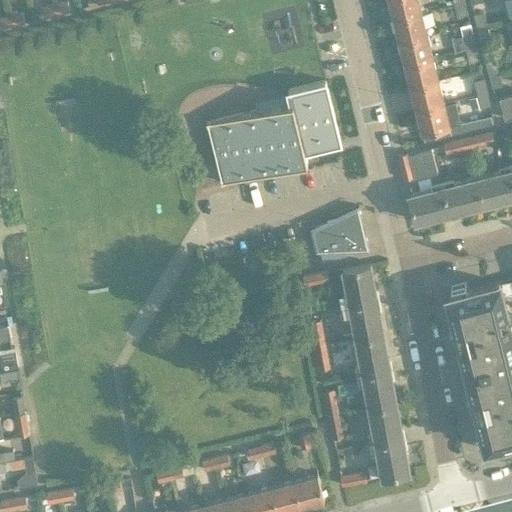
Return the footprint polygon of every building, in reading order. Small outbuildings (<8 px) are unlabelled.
[(68,0),(54,3),(57,13),(70,10),(68,0)] [(389,0),(394,18),(421,11),(418,0),(389,0)] [(464,1),(456,3),(459,16),(468,14),(464,1)] [(44,16),(57,13),(54,3),(41,7),(44,16)] [(9,15),(12,25),(25,21),(22,11),(9,15)] [(399,41),(427,34),(421,11),(394,18),(399,41)] [(477,27),(487,25),(483,12),(474,14),(477,27)] [(0,27),(12,25),(9,15),(0,17),(0,27)] [(490,38),(487,25),(477,27),(480,40),(490,38)] [(464,35),(467,48),(476,46),(472,33),(464,35)] [(405,63),(433,57),(427,34),(399,41),(405,63)] [(476,46),(467,48),(470,61),(479,59),(476,46)] [(465,58),(464,52),(453,55),(454,61),(465,58)] [(411,86),(438,79),(433,57),(405,63),(411,86)] [(488,74),(498,71),(495,58),(485,61),(488,74)] [(501,84),(498,71),(488,74),(492,87),(501,84)] [(416,109),(444,102),(438,79),(411,86),(416,109)] [(475,81),(478,94),(487,92),(484,79),(475,81)] [(210,122),(224,179),(221,180),(221,182),(308,160),(305,149),(340,140),(334,116),(335,116),(331,104),(325,80),(288,89),(291,100),(206,121),(206,123),(210,122)] [(487,92),(478,94),(481,107),(490,105),(487,92)] [(511,93),(499,96),(505,118),(511,116),(511,93)] [(454,100),(444,102),(416,109),(422,132),(424,140),(493,123),(491,115),(459,123),(454,100)] [(480,134),(482,143),(493,140),(491,132),(480,134)] [(480,134),(468,137),(470,146),(482,143),(480,134)] [(456,140),(458,149),(470,146),(468,137),(456,140)] [(447,152),(458,149),(456,140),(445,143),(447,152)] [(433,148),(421,150),(424,160),(435,158),(433,148)] [(421,150),(410,153),(412,163),(423,160),(421,150)] [(398,154),(401,166),(410,164),(407,152),(398,154)] [(410,164),(401,166),(404,178),(413,176),(410,164)] [(484,203),(511,196),(511,171),(511,168),(478,176),(484,203)] [(443,184),(450,212),(484,203),(478,176),(443,184)] [(415,220),(450,212),(443,184),(408,193),(415,220)] [(339,255),(336,245),(344,244),(345,249),(369,248),(365,243),(357,211),(359,205),(337,215),(338,220),(315,226),(323,259),(339,255)] [(349,303),(377,298),(370,263),(343,268),(349,303)] [(328,279),(327,271),(327,270),(315,273),(317,281),(328,279)] [(305,283),(317,281),(315,273),(303,275),(305,283)] [(511,278),(499,282),(511,335),(511,278)] [(511,438),(511,335),(499,282),(449,294),(468,371),(486,445),(511,438)] [(383,332),(377,298),(349,303),(356,337),(383,332)] [(312,321),(314,333),(323,331),(321,319),(312,321)] [(0,339),(10,338),(8,326),(0,327),(0,339)] [(314,333),(316,345),(325,343),(323,331),(314,333)] [(390,367),(383,332),(356,337),(362,372),(390,367)] [(327,355),(325,343),(316,345),(319,356),(327,355)] [(0,354),(3,369),(18,366),(15,352),(0,354)] [(330,366),(327,355),(319,356),(321,368),(330,366)] [(396,401),(390,367),(362,372),(369,406),(396,401)] [(1,380),(17,378),(16,370),(0,372),(1,380)] [(325,390),(327,402),(336,400),(334,389),(325,390)] [(24,411),(21,395),(12,396),(15,413),(24,411)] [(327,402),(329,414),(338,412),(336,400),(327,402)] [(403,436),(396,401),(369,406),(375,441),(403,436)] [(25,412),(16,414),(19,435),(29,433),(25,412)] [(340,424),(338,412),(329,414),(332,426),(340,424)] [(343,436),(340,424),(332,426),(334,437),(343,436)] [(301,447),(310,445),(307,432),(298,434),(301,447)] [(403,436),(375,441),(382,476),(409,471),(403,436)] [(273,441),(260,444),(263,454),(275,450),(273,441)] [(251,457),(263,454),(260,444),(248,447),(251,457)] [(0,460),(15,458),(13,450),(0,451),(0,460)] [(227,453),(214,456),(217,465),(229,462),(227,453)] [(32,455),(24,457),(28,478),(36,476),(32,455)] [(204,469),(217,465),(214,456),(202,459),(204,469)] [(181,465),(168,468),(171,477),(183,474),(181,465)] [(159,480),(171,477),(168,468),(156,471),(159,480)] [(365,471),(353,473),(355,482),(366,480),(365,471)] [(318,473),(294,479),(301,505),(324,499),(318,473)] [(343,484),(355,482),(353,473),(341,475),(343,484)] [(119,479),(106,481),(108,491),(120,489),(119,479)] [(294,479),(271,485),(277,511),(301,505),(294,479)] [(108,491),(106,481),(94,483),(95,493),(108,491)] [(253,511),(274,511),(277,511),(271,485),(248,491),(253,511)] [(72,487),(59,490),(61,500),(74,497),(72,487)] [(61,500),(59,490),(47,492),(49,502),(61,500)] [(228,511),(253,511),(248,491),(225,497),(228,511)] [(25,496),(12,498),(14,508),(27,506),(25,496)] [(204,511),(228,511),(225,497),(202,503),(204,511)] [(14,508),(12,498),(0,500),(2,510),(14,508)] [(85,511),(84,502),(75,503),(76,511),(85,511)] [(179,511),(204,511),(202,503),(179,509),(179,511)]
